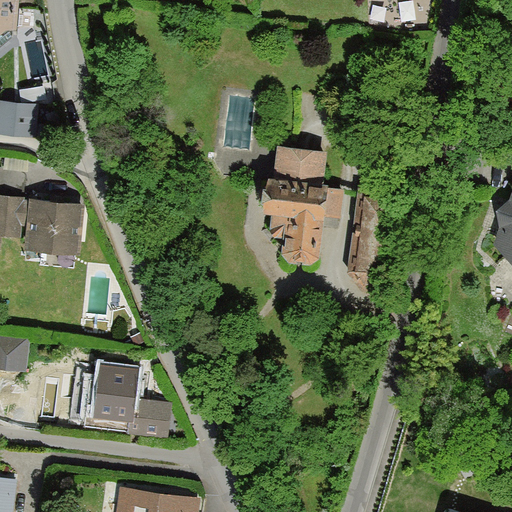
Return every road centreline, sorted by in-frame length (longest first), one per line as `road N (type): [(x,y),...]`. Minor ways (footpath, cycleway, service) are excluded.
road 1 (residential): [(356,511),(406,333),(448,0)]
road 2 (residential): [(60,0),(96,156),(223,459)]
road 3 (residential): [(0,431),(223,459)]
